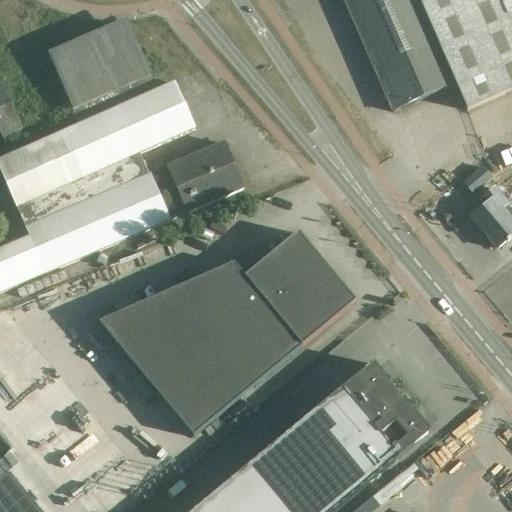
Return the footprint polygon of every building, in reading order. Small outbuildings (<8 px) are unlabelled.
[(511,0),(343,0),(393,113),(455,86),(466,111),(511,91),(511,0)] [(0,160),(0,169),(25,229),(148,176),(138,155),(194,131),(173,84),(157,92),(149,77),(127,27),(53,60),(76,110),(81,125),(0,160)] [(0,130),(3,136),(19,129),(1,87),(0,87),(0,130)] [(167,168),(148,176),(25,229),(28,238),(0,250),(0,293),(243,190),(224,145),(168,169),(167,168)] [(491,179),(482,169),(464,184),(472,195),(491,179)] [(508,206),(494,190),(481,201),(486,206),(471,219),(497,250),(511,237),(511,223),(509,219),(511,216),(511,214),(506,208),(508,206)] [(356,304),(298,235),(245,279),(234,266),(98,325),(193,439),(356,304)] [(373,365),(195,511),(336,511),(430,434),(410,410),(411,410),(408,407),(405,410),(393,395),(396,392),(393,389),(373,365)] [(0,511),(40,511),(9,473),(0,480),(0,511)]
